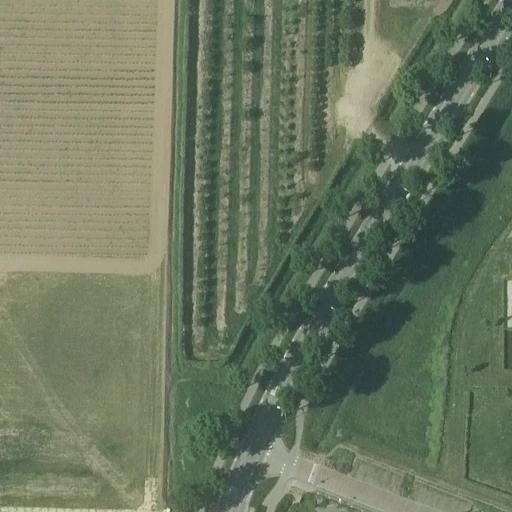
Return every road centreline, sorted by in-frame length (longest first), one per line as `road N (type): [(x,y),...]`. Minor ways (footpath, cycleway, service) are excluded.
road 1 (secondary): [(255,453),(336,294),(511,6)]
road 2 (residential): [(255,453),(405,511)]
